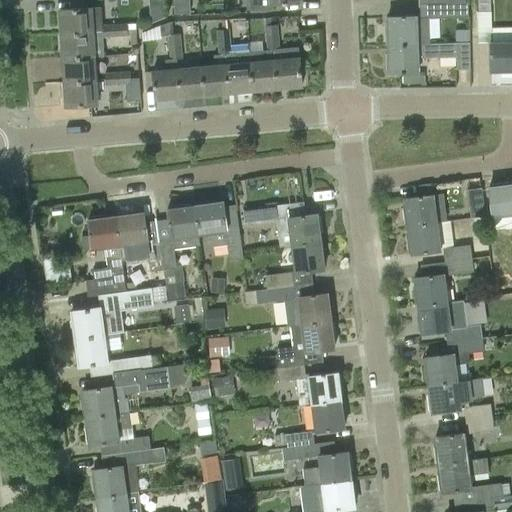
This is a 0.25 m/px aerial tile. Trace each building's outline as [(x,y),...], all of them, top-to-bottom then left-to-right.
[(188,0),(174,0),(175,15),(189,14),(188,0)] [(248,0),(249,11),(272,10),(272,4),(298,3),(298,0),(248,0)] [(500,70),(500,73),(511,72),(511,27),(491,28),(490,0),(478,0),(479,11),(476,11),(477,42),(490,41),(490,70),(500,70)] [(384,42),(387,42),(387,44),(430,43),(429,18),(468,17),(468,2),(446,3),(446,2),(419,3),(419,15),(386,16),(387,26),(384,26),(384,42)] [(116,30),(116,24),(102,24),(101,6),(59,9),(61,34),(92,32),(102,31),(103,36),(103,38),(114,37),(113,30),(116,30)] [(227,19),(221,19),(222,29),(216,30),(217,39),(223,39),(224,43),(229,42),(230,42),(229,29),(228,29),(227,19)] [(173,33),(172,21),(160,25),(161,36),(168,35),(168,34),(173,33)] [(113,30),(114,37),(128,36),(128,29),(127,24),(127,23),(116,24),(116,30),(113,30)] [(272,38),(279,38),(278,24),(271,25),(271,24),(265,25),(265,26),(266,35),(272,34),(272,38)] [(469,42),(469,38),(469,29),(456,29),(456,43),(469,42)] [(103,44),(103,38),(103,36),(102,31),(92,32),(61,34),(62,58),(94,55),(104,55),(103,44)] [(180,47),(179,33),(173,33),(168,34),(168,35),(169,45),(174,44),(175,48),(180,47)] [(267,51),(249,52),(250,62),(253,90),(277,87),(274,60),(274,58),(274,50),(280,50),(279,38),(272,38),(272,34),(266,35),(267,51)] [(204,94),(228,92),(225,64),(224,54),(230,53),(229,50),(231,50),(230,42),(229,42),(224,43),(223,39),(217,39),(219,55),(214,55),(215,65),(201,66),(204,94)] [(469,42),(430,43),(387,44),(387,53),(385,54),(385,69),(388,69),(388,72),(417,72),(417,58),(456,57),(456,69),(470,68),(469,42)] [(181,58),(180,47),(175,48),(174,44),(169,45),(170,59),(165,60),(166,70),(152,71),(154,99),(179,96),(177,69),(176,59),(181,58)] [(274,58),(274,60),(277,87),(301,85),(298,48),(280,50),(274,50),(274,58)] [(231,50),(229,50),(230,53),(224,54),(225,64),(228,92),(253,90),(250,62),(238,63),(236,50),(231,50)] [(94,55),(62,58),(64,82),(95,80),(94,55)] [(204,94),(201,66),(177,69),(179,96),(204,94)] [(131,84),(130,71),(119,72),(120,78),(116,78),(117,85),(131,84)] [(105,73),(106,85),(117,85),(116,78),(120,78),(119,72),(105,73)] [(95,80),(64,82),(66,106),(97,104),(95,80)] [(511,184),(489,187),(492,215),(511,212),(511,184)] [(467,189),(470,217),(485,215),(482,192),(482,188),(467,189)] [(408,225),(436,222),(432,194),(404,198),(405,207),(403,207),(405,224),(407,224),(408,225)] [(222,201),(213,202),(212,199),(197,201),(197,205),(195,205),(199,233),(211,232),(213,247),(227,245),(229,260),(243,259),(236,209),(224,211),(222,201)] [(156,219),(159,242),(163,270),(177,268),(174,249),(200,245),(199,233),(195,205),(186,206),(185,203),(169,205),(170,208),(167,209),(168,218),(156,219)] [(316,213),(288,216),(284,217),(283,204),(242,209),(244,222),(276,218),(280,247),(292,245),(320,241),(319,232),(321,231),(319,216),(317,216),(316,213)] [(118,212),(118,215),(115,216),(119,244),(146,240),(146,244),(150,271),(163,270),(159,242),(156,219),(144,220),(143,212),(133,213),(133,210),(118,212)] [(88,296),(101,294),(125,290),(119,244),(115,216),(106,217),(106,213),(91,215),(91,219),(87,219),(89,235),(81,236),(83,249),(105,246),(108,267),(92,269),(94,279),(86,280),(88,296)] [(411,251),(411,253),(440,250),(439,248),(436,222),(408,225),(409,235),(406,235),(408,252),(411,251)] [(320,244),(320,241),(292,245),(295,272),(323,269),(322,259),(325,259),(323,243),(320,244)] [(470,244),(442,248),(444,261),(472,257),(470,244)] [(72,279),(70,267),(58,269),(56,254),(44,256),(46,270),(48,282),(72,279)] [(472,258),(472,257),(444,261),(446,275),(474,271),(472,258)] [(290,272),(265,275),(267,288),(292,285),(290,272)] [(418,305),(447,302),(443,274),(414,277),(416,287),(412,287),(414,302),(418,302),(418,305)] [(210,292),(223,292),(224,278),(210,278),(210,292)] [(136,281),(126,282),(126,289),(137,288),(136,281)] [(185,298),(183,282),(167,284),(169,300),(185,298)] [(287,326),(302,324),(330,320),(329,311),(332,311),(330,295),(327,296),(327,292),(293,297),(292,285),(267,288),(267,289),(244,292),(246,303),(257,302),(257,303),(284,300),(287,326)] [(128,290),(125,290),(101,294),(103,308),(130,304),(128,290)] [(447,302),(418,305),(419,314),(416,315),(418,330),(421,330),(422,333),(453,329),(453,327),(467,326),(464,300),(447,302)] [(72,335),(74,335),(75,338),(103,334),(99,306),(71,310),(72,319),(70,320),(72,335)] [(225,326),(224,308),(204,309),(206,328),(225,326)] [(330,320),(302,324),(287,326),(288,326),(291,326),(293,346),(276,348),(277,354),(275,354),(275,356),(262,357),(263,362),(254,363),(255,369),(276,366),(277,367),(303,364),(301,352),(334,348),(332,338),(335,338),(333,322),(330,323),(330,320)] [(453,327),(453,329),(455,341),(482,337),(480,324),(467,326),(453,327)] [(76,362),(78,362),(79,366),(107,362),(103,334),(75,338),(76,346),(74,347),(76,362)] [(230,355),(229,337),(208,338),(210,356),(230,355)] [(482,337),(455,341),(456,353),(457,354),(468,353),(484,351),(482,339),(482,337)] [(426,366),(422,366),(424,378),(428,378),(429,384),(457,381),(455,365),(469,363),(468,353),(457,354),(456,353),(454,353),(425,357),(426,366)] [(151,356),(111,361),(112,373),(152,368),(151,356)] [(312,403),(340,400),(339,390),(342,390),(340,375),(337,375),(336,372),(305,376),(303,364),(277,367),(268,369),(269,381),(278,380),(278,381),(296,379),(299,406),(312,404),(312,403)] [(83,414),(85,414),(86,417),(129,411),(127,397),(125,398),(123,385),(139,383),(140,393),(170,389),(168,367),(152,369),(152,368),(112,373),(114,385),(82,389),(83,399),(81,399),(83,414)] [(215,397),(235,394),(232,375),(212,377),(215,397)] [(432,408),(432,412),(463,408),(463,407),(462,403),(471,399),(484,395),(482,378),(457,381),(429,384),(430,393),(426,393),(428,409),(432,408)] [(191,402),(211,399),(208,379),(200,380),(201,385),(189,387),(191,402)] [(340,400),(312,403),(312,404),(316,432),(344,428),(343,418),(345,418),(343,402),(341,402),(340,400)] [(194,404),(196,419),(209,418),(207,402),(194,404)] [(491,403),(463,407),(465,420),(492,417),(491,403)] [(90,445),(119,441),(117,430),(131,424),(129,411),(86,417),(87,426),(85,426),(87,442),(89,441),(90,445)] [(467,433),(494,429),(492,417),(465,420),(467,433)] [(211,434),(209,418),(197,420),(199,436),(211,434)] [(287,447),(314,443),(313,430),(275,435),(276,445),(287,444),(287,447)] [(439,464),(467,460),(464,432),(435,436),(437,445),(433,445),(435,461),(438,460),(439,464)] [(133,437),(121,439),(123,452),(150,449),(148,435),(133,437)] [(201,454),(217,452),(216,440),(200,442),(201,454)] [(283,460),(316,455),(314,443),(287,447),(282,448),(283,460)] [(135,465),(152,462),(150,449),(123,452),(125,466),(135,465)] [(305,485),(323,483),(351,479),(349,470),(352,469),(350,454),(347,454),(347,451),(319,455),(320,467),(303,469),(305,485)] [(203,479),(222,477),(218,454),(200,456),(203,479)] [(221,457),(224,487),(235,485),(232,456),(221,457)] [(467,460),(439,464),(440,472),(437,473),(438,488),(442,487),(443,492),(471,488),(469,475),(489,473),(487,458),(468,460),(467,460)] [(122,466),(122,465),(93,468),(95,478),(92,478),(94,494),(97,493),(97,496),(138,491),(135,465),(125,466),(122,466)] [(351,479),(323,483),(305,485),(300,486),(303,511),(302,511),(322,511),(323,511),(354,507),(353,497),(356,497),(354,481),(351,482),(351,479)] [(204,483),(205,494),(205,497),(224,495),(222,481),(208,483),(204,483)] [(501,483),(475,486),(477,499),(502,496),(501,483)] [(141,511),(138,491),(97,496),(98,505),(96,505),(96,511),(141,511)] [(494,511),(495,510),(511,508),(511,494),(502,496),(477,499),(478,511),(474,511),(471,511),(494,511)]
